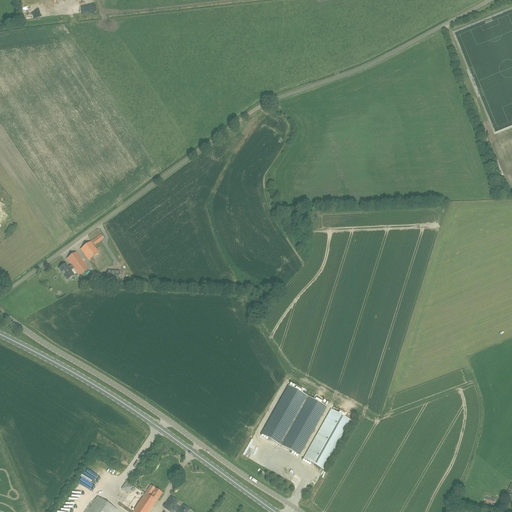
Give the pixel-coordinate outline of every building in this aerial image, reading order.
[(95,245),(104,239),(101,234),(92,241),(95,245)] [(89,261),(99,253),(90,242),(80,249),(89,261)] [(79,276),(88,269),(76,253),(67,259),(71,265),(68,267),(66,264),(59,269),(67,281),(74,276),(71,271),(74,269),(79,276)] [(107,281),(120,282),(121,271),(108,271),(107,281)] [(280,446),(300,456),(326,408),(306,397),(280,446)] [(324,469),(351,420),(331,409),(304,458),(324,469)] [(132,487),(126,483),(121,489),(128,493),(132,487)] [(132,511),(149,511),(162,493),(155,488),(155,489),(151,486),(132,511)] [(116,511),(117,511),(97,497),(86,511),(116,511)] [(181,509),(176,505),(178,502),(171,498),(164,508),(170,511),(172,511),(173,511),(188,511),(190,510),(183,506),(181,509)]
